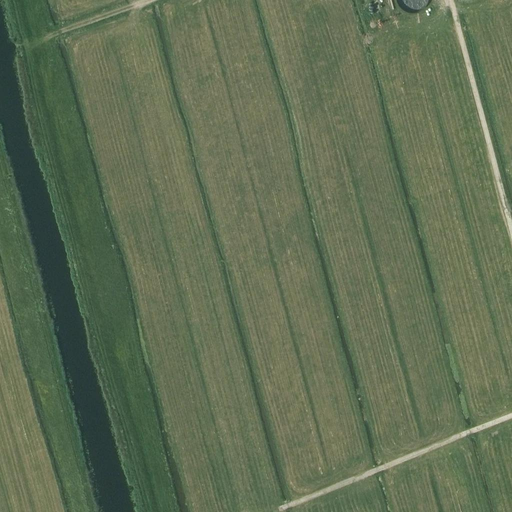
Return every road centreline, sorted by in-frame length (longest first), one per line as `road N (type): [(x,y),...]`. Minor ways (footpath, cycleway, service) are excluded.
road 1 (track): [(278,509),(511,415)]
road 2 (track): [(511,234),(450,0)]
